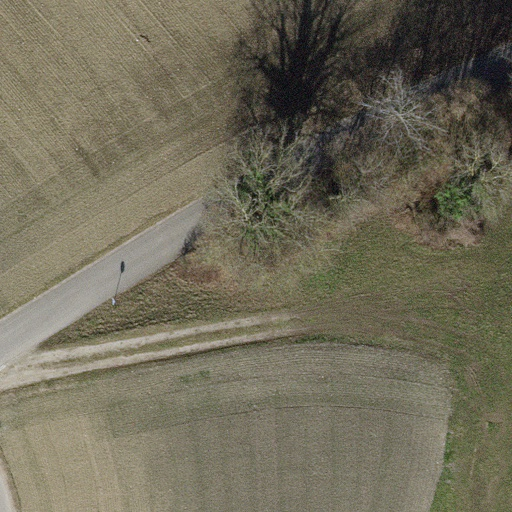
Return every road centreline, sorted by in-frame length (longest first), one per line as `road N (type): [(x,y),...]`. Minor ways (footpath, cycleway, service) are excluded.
road 1 (unclassified): [(511,61),(208,216),(0,345)]
road 2 (track): [(294,324),(0,373)]
